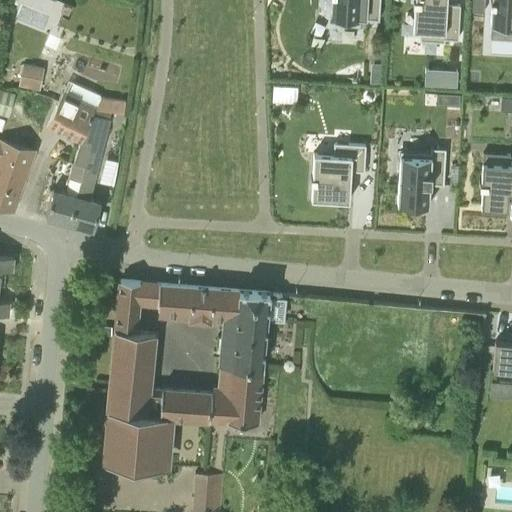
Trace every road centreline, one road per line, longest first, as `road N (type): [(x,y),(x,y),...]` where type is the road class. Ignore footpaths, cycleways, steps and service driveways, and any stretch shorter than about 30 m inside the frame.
road 1 (residential): [(511,291),(150,261),(69,240)]
road 2 (residential): [(38,511),(69,240)]
